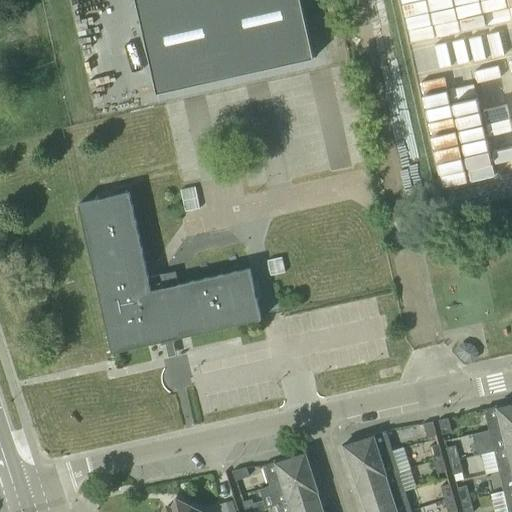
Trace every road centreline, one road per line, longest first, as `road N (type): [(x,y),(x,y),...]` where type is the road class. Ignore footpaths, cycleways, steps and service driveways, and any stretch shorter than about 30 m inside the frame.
road 1 (residential): [(50,480),(315,414)]
road 2 (residential): [(315,414),(511,380)]
road 3 (unknown): [(295,341),(115,384)]
